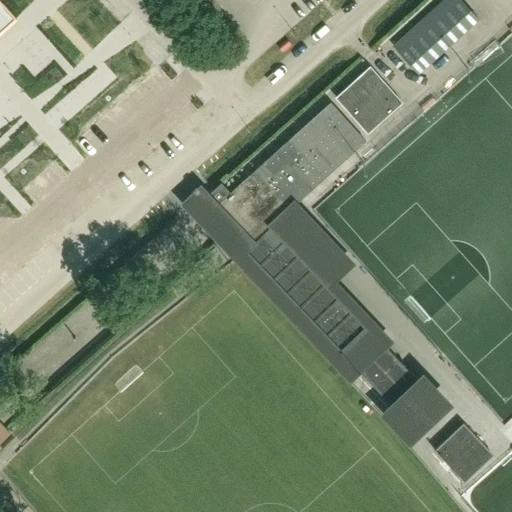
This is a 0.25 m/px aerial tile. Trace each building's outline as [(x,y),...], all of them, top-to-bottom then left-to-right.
[(0,0),(0,32),(16,18),(0,0)] [(418,73),(478,19),(460,0),(445,0),(394,46),(418,73)] [(350,85),(337,98),(368,132),(401,102),(372,70),(353,88),(350,85)] [(241,250),(338,353),(364,327),(268,226),(363,142),(330,104),(211,210),(244,247),(241,250)] [(416,378),(386,347),(360,372),(390,403),(380,412),(410,444),(453,403),(423,371),(416,378)] [(494,454),(463,422),(434,450),(464,482),(494,454)]
